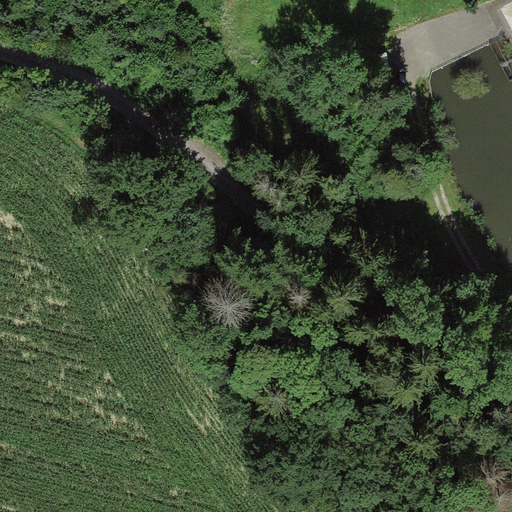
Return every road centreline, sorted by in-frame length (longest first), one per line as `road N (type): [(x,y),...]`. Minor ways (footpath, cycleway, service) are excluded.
road 1 (unclassified): [(0,51),(72,75),(183,145),(301,264),(428,333),(511,367)]
road 2 (track): [(511,362),(507,334),(431,177),(409,79),(414,50),(479,20)]
road 3 (track): [(111,209),(221,392),(335,511)]
